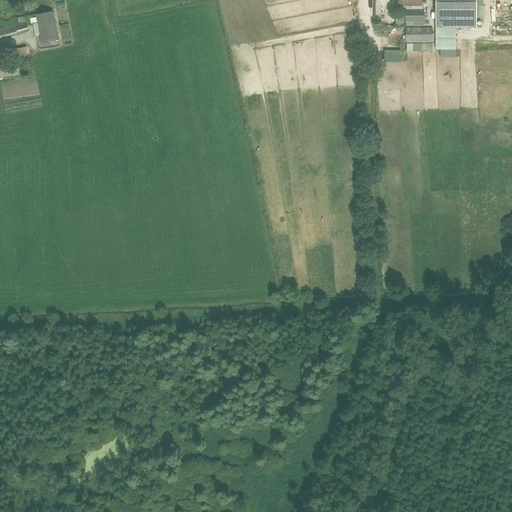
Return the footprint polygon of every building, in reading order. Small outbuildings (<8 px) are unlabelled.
[(435,0),(435,27),(475,27),(475,0),(435,0)] [(424,9),(419,9),(405,9),(405,26),(423,26),(424,9)] [(499,14),(500,33),(511,32),(511,9),(509,10),(509,14),(499,14)] [(40,35),(42,42),(57,39),(52,12),(37,15),(38,24),(33,25),(35,36),(40,35)] [(0,38),(29,30),(26,21),(0,28),(0,38)] [(405,42),(432,42),(432,28),(405,28),(405,42)] [(8,49),(9,60),(27,57),(26,47),(8,49)] [(17,61),(0,63),(0,77),(20,75),(17,61)]
